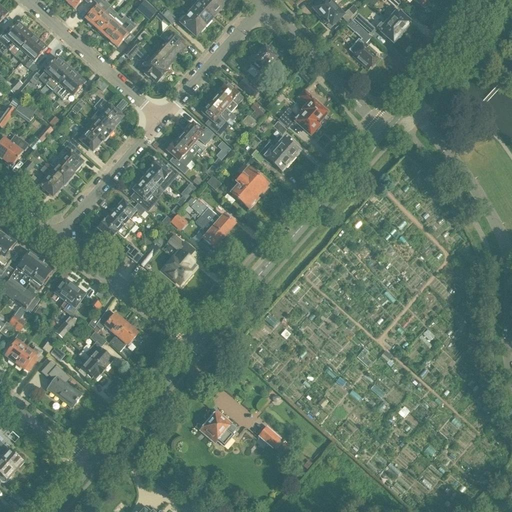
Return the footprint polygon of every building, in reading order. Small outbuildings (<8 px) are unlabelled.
[(69,0),(67,3),(75,10),(83,0),(69,0)] [(86,19),(85,20),(93,27),(104,15),(110,9),(111,7),(106,3),(105,2),(106,0),(94,0),(94,1),(98,5),(86,19)] [(205,28),(214,18),(208,12),(209,10),(205,7),(207,5),(201,0),(199,0),(193,7),(195,9),(190,14),(205,28)] [(201,0),(207,5),(205,7),(209,10),(208,12),(214,18),(226,4),(221,0),(201,0)] [(324,0),(314,10),(316,13),(318,14),(316,15),(316,16),(320,21),(335,7),(342,1),(341,0),(324,0)] [(396,8),(400,4),(396,0),(388,0),(388,1),(396,8)] [(428,4),(427,1),(428,0),(413,0),(414,0),(412,2),(414,3),(415,2),(422,8),(424,8),(426,7),(428,6),(428,4)] [(137,10),(149,21),(157,13),(144,1),(137,10)] [(335,7),(320,21),(325,26),(329,22),(333,26),(341,18),(345,22),(347,24),(358,11),(353,6),(344,15),(341,11),(340,12),(335,7)] [(104,15),(93,27),(100,33),(102,34),(112,22),(117,16),(118,15),(110,9),(104,15)] [(392,15),(387,21),(402,34),(403,33),(405,33),(408,30),(407,28),(411,24),(395,10),(391,14),(392,15)] [(163,17),(172,25),(177,20),(167,12),(163,17)] [(204,29),(205,28),(190,14),(185,20),(182,17),(178,22),(195,38),(200,33),(201,34),(205,30),(204,29)] [(354,20),(372,36),(376,31),(358,15),(354,20)] [(112,22),(102,34),(110,41),(120,30),(126,24),(128,21),(124,17),(122,21),(117,16),(112,22)] [(351,20),(345,27),(361,41),(360,42),(366,46),(372,40),(366,35),(363,32),(363,31),(351,20)] [(120,30),(110,41),(118,49),(136,28),(128,21),(126,24),(120,30)] [(381,25),(377,29),(393,44),(398,39),(399,39),(402,36),(402,34),(387,21),(382,26),(381,25)] [(3,34),(0,36),(0,44),(3,47),(0,51),(0,53),(2,56),(7,51),(8,51),(18,40),(22,36),(21,35),(25,31),(18,25),(6,37),(3,34)] [(169,27),(160,38),(165,44),(178,55),(186,47),(177,39),(180,36),(169,27)] [(8,51),(14,57),(21,50),(24,47),(32,38),(26,32),(25,31),(21,35),(22,36),(18,40),(8,51)] [(140,36),(145,40),(148,36),(143,32),(140,36)] [(142,44),(145,40),(140,36),(137,39),(142,44)] [(21,50),(14,57),(17,60),(20,62),(21,64),(22,63),(32,52),(31,51),(34,47),(36,48),(39,44),(32,38),(24,47),(21,50)] [(354,49),(350,53),(354,57),(369,71),(370,70),(372,71),(375,67),(375,65),(377,62),(375,60),(375,59),(377,57),(366,46),(360,42),(360,41),(357,45),(354,49)] [(22,63),(21,64),(24,66),(29,70),(35,63),(46,50),(39,44),(36,48),(34,47),(31,51),(32,52),(22,63)] [(158,46),(155,49),(171,64),(178,55),(165,44),(161,49),(158,46)] [(134,45),(124,56),(130,61),(136,55),(140,50),(134,45)] [(155,56),(151,60),(164,72),(171,64),(155,49),(152,53),(155,56)] [(268,67),(275,58),(265,49),(257,58),(253,55),(247,62),(265,78),(272,70),(268,67)] [(140,50),(136,55),(144,63),(139,68),(143,72),(143,73),(146,76),(149,79),(150,78),(151,78),(154,81),(157,84),(166,74),(164,72),(151,60),(149,58),(140,50)] [(37,74),(33,79),(37,82),(39,79),(45,85),(46,85),(56,74),(56,75),(60,71),(59,70),(63,65),(57,59),(45,72),(44,74),(40,78),(37,74)] [(56,74),(46,85),(49,88),(53,92),(59,85),(71,72),(69,70),(64,66),(63,65),(59,70),(60,71),(56,75),(56,74)] [(59,85),(53,92),(57,95),(60,98),(70,87),(69,87),(73,83),(74,84),(78,79),(78,78),(71,72),(59,85)] [(307,74),(303,78),(308,84),(313,80),(307,74)] [(70,87),(60,98),(63,101),(69,94),(73,97),(74,98),(85,85),(78,79),(74,84),(73,83),(69,87),(70,87)] [(103,93),(108,87),(100,79),(95,85),(103,93)] [(244,79),(238,86),(253,99),(259,92),(252,85),(250,87),(248,85),(249,83),(244,79)] [(13,95),(22,85),(17,80),(8,90),(13,95)] [(226,85),(220,91),(221,92),(226,97),(225,98),(232,104),(233,102),(237,106),(244,99),(239,95),(238,96),(226,85)] [(216,96),(213,99),(214,100),(226,110),(231,114),(237,106),(233,102),(232,104),(225,98),(226,97),(221,92),(218,96),(216,96)] [(308,106),(303,112),(304,114),(319,127),(320,126),(318,125),(327,115),(318,106),(319,105),(309,96),(305,92),(299,98),(303,102),(308,106)] [(211,104),(207,108),(212,112),(213,111),(214,112),(215,111),(222,117),(221,119),(223,120),(226,123),(227,124),(231,128),(234,124),(232,122),(229,120),(233,116),(231,114),(226,110),(214,100),(213,99),(211,103),(211,104)] [(101,100),(94,108),(98,112),(115,127),(123,119),(107,105),(101,100)] [(128,105),(122,101),(119,105),(124,109),(128,105)] [(51,107),(55,111),(60,106),(56,102),(51,107)] [(254,112),(250,118),(256,123),(266,112),(255,103),(250,109),(254,112)] [(21,104),(15,112),(16,112),(30,122),(35,116),(33,115),(26,109),(21,104)] [(29,105),(26,109),(33,115),(36,111),(29,105)] [(0,128),(2,130),(15,111),(9,107),(0,118),(0,128)] [(77,115),(80,111),(75,107),(72,110),(77,115)] [(203,113),(202,114),(209,120),(205,125),(220,138),(224,133),(222,131),(224,128),(227,124),(226,123),(223,120),(221,119),(222,117),(215,111),(214,112),(213,111),(212,112),(207,108),(207,109),(205,109),(203,111),(203,113)] [(36,111),(33,115),(35,116),(40,120),(44,116),(37,110),(36,111)] [(98,112),(95,116),(99,120),(95,124),(109,137),(110,137),(113,133),(113,132),(114,131),(113,130),(115,127),(98,112)] [(319,127),(304,114),(299,119),(298,118),(295,121),(286,113),(278,122),(287,130),(294,122),(310,137),(314,133),(315,134),(321,128),(319,127)] [(248,116),(242,123),(251,131),(257,124),(256,123),(250,118),(248,116)] [(55,117),(49,124),(53,127),(59,121),(55,117)] [(287,131),(278,123),(273,128),(282,136),(287,131)] [(88,132),(87,133),(100,144),(103,142),(104,143),(104,142),(106,142),(110,137),(109,137),(95,124),(88,132)] [(193,124),(187,131),(193,137),(192,138),(199,144),(199,143),(200,143),(204,147),(214,136),(209,132),(207,130),(203,134),(193,124)] [(35,152),(38,148),(53,131),(47,126),(29,147),(35,152)] [(82,128),(70,142),(77,148),(81,144),(92,154),(100,144),(87,133),(88,132),(82,128)] [(182,134),(179,138),(180,139),(192,149),(196,153),(200,157),(203,153),(207,149),(204,147),(200,143),(199,143),(199,144),(192,138),(193,137),(187,131),(184,134),(182,134)] [(0,143),(0,157),(3,160),(18,139),(14,136),(9,144),(3,139),(0,143)] [(176,143),(173,146),(179,151),(181,149),(187,155),(186,156),(188,157),(189,159),(192,161),(193,162),(196,159),(193,157),(196,153),(192,149),(180,139),(179,138),(176,141),(176,143)] [(18,139),(3,160),(7,163),(6,165),(11,169),(18,160),(24,165),(28,161),(24,158),(22,160),(19,158),(28,146),(18,139)] [(275,151),(290,164),(299,154),(283,139),(279,144),(280,145),(275,151)] [(66,142),(63,146),(66,149),(65,150),(69,154),(63,161),(76,172),(83,164),(77,158),(81,154),(70,144),(69,145),(66,142)] [(172,145),(166,152),(174,158),(170,162),(184,175),(189,169),(187,167),(192,161),(189,159),(188,157),(186,156),(187,155),(181,149),(179,151),(173,146),(172,145)] [(281,173),(290,164),(275,151),(269,145),(260,155),(265,160),(264,161),(269,166),(271,164),(281,173)] [(35,152),(40,156),(43,153),(38,148),(35,152)] [(251,157),(260,165),(264,161),(265,160),(260,155),(256,151),(251,157)] [(216,157),(218,159),(221,162),(225,157),(220,153),(216,157)] [(58,158),(51,166),(55,169),(69,182),(70,183),(74,178),(74,177),(75,175),(74,175),(76,172),(63,161),(58,158)] [(211,167),(216,171),(223,163),(221,162),(218,159),(211,167)] [(23,178),(34,166),(29,162),(19,174),(23,178)] [(157,162),(150,170),(152,171),(164,182),(169,186),(176,179),(179,175),(170,168),(167,171),(166,170),(157,162)] [(44,167),(40,172),(47,178),(60,190),(63,186),(64,187),(65,186),(67,186),(70,183),(69,182),(55,169),(51,173),(44,167)] [(211,178),(216,171),(211,167),(206,173),(211,178)] [(236,184),(239,187),(255,200),(261,193),(263,194),(267,189),(266,188),(267,186),(244,167),(238,175),(242,178),(236,184)] [(148,175),(145,177),(160,190),(163,193),(169,186),(164,182),(152,171),(150,170),(147,173),(148,175)] [(34,185),(38,181),(33,177),(29,181),(34,185)] [(141,180),(138,184),(139,184),(152,196),(157,200),(163,193),(160,190),(145,177),(143,180),(141,180)] [(197,177),(193,182),(198,187),(202,182),(197,177)] [(207,184),(216,191),(221,185),(213,177),(207,184)] [(47,178),(39,187),(53,199),(60,190),(47,178)] [(134,193),(130,198),(136,204),(137,205),(138,205),(145,212),(146,212),(147,214),(152,209),(154,207),(152,205),(157,200),(152,196),(139,184),(138,184),(135,187),(135,189),(133,192),(134,193)] [(190,184),(181,195),(186,200),(196,189),(190,184)] [(239,187),(232,196),(248,210),(256,201),(255,200),(239,187)] [(180,207),(186,201),(182,198),(176,204),(180,207)] [(192,198),(187,204),(191,208),(201,217),(208,208),(198,200),(197,201),(192,198)] [(118,206),(116,209),(129,221),(130,220),(133,217),(135,218),(138,215),(141,217),(145,212),(138,205),(133,210),(123,202),(120,206),(118,206)] [(184,211),(190,216),(194,212),(188,206),(184,211)] [(181,211),(177,207),(172,212),(176,216),(181,211)] [(208,208),(201,217),(207,222),(212,226),(211,226),(225,238),(235,226),(225,217),(222,220),(208,208)] [(113,214),(111,216),(125,229),(130,233),(136,226),(130,220),(129,221),(116,209),(113,212),(113,214)] [(180,232),(188,224),(178,215),(170,223),(180,232)] [(106,220),(104,222),(117,234),(117,235),(124,240),(130,233),(125,229),(111,216),(108,220),(107,220),(106,220)] [(214,250),(215,248),(225,238),(211,226),(212,226),(207,222),(201,217),(195,224),(202,230),(202,233),(203,236),(205,238),(204,240),(214,250)] [(104,222),(97,230),(112,244),(116,240),(114,238),(117,235),(117,234),(104,222)] [(147,235),(141,242),(147,248),(153,241),(147,235)] [(172,260),(166,267),(174,274),(171,278),(180,286),(190,274),(186,271),(193,263),(188,259),(194,251),(184,243),(183,244),(174,236),(168,243),(178,251),(180,253),(174,260),(173,259),(172,260)] [(0,278),(8,267),(10,266),(17,256),(10,251),(12,248),(15,244),(5,237),(0,243),(0,278)] [(139,260),(137,264),(144,269),(147,266),(160,248),(153,242),(148,249),(149,249),(146,253),(143,256),(139,260)] [(132,261),(139,253),(129,245),(126,248),(129,251),(125,256),(132,261)] [(139,253),(132,261),(136,265),(137,264),(139,260),(143,256),(139,253)] [(8,267),(0,278),(0,291),(26,311),(35,299),(24,291),(30,283),(32,280),(43,265),(28,254),(23,261),(15,272),(8,267)] [(32,280),(30,283),(33,285),(32,286),(40,292),(43,288),(42,287),(53,272),(43,265),(32,280)] [(58,299),(64,303),(75,289),(64,282),(52,300),(56,303),(58,299)] [(64,303),(61,308),(64,311),(66,309),(73,314),(80,305),(79,304),(85,295),(75,288),(75,289),(64,303)] [(35,299),(26,311),(30,314),(40,301),(35,298),(35,299)] [(97,311),(101,306),(94,301),(90,306),(97,311)] [(33,316),(38,320),(44,312),(39,308),(33,316)] [(15,317),(9,325),(14,328),(20,320),(25,313),(20,309),(14,316),(15,317)] [(115,315),(104,327),(116,337),(127,325),(115,315)] [(55,334),(62,339),(77,322),(71,316),(55,334)] [(95,317),(89,325),(94,330),(96,327),(100,320),(95,317)] [(20,320),(14,328),(14,329),(18,332),(25,323),(20,320)] [(116,337),(109,345),(119,354),(125,347),(126,348),(138,335),(127,325),(116,337)] [(82,352),(85,354),(89,358),(103,371),(109,365),(108,364),(111,360),(100,350),(106,343),(95,333),(90,339),(95,344),(86,355),(82,352)] [(3,353),(2,355),(5,358),(5,357),(9,360),(8,362),(14,366),(15,364),(14,363),(25,349),(20,346),(25,339),(19,335),(14,341),(15,343),(10,351),(6,348),(3,353)] [(53,347),(47,343),(42,350),(48,354),(53,347)] [(25,349),(14,363),(15,364),(17,365),(15,367),(21,371),(22,369),(24,371),(26,372),(28,373),(41,354),(42,353),(36,348),(35,349),(32,354),(25,349)] [(56,348),(51,353),(60,362),(65,356),(56,348)] [(86,363),(78,372),(92,384),(103,371),(89,358),(85,354),(82,352),(79,356),(86,363)] [(385,352),(383,355),(389,360),(392,357),(385,352)] [(49,364),(41,374),(47,379),(48,378),(54,383),(48,391),(72,409),(81,397),(66,385),(70,380),(56,367),(55,369),(49,364)] [(281,399),(280,399),(277,396),(276,396),(275,396),(272,397),(272,401),(276,404),(277,405),(278,405),(280,404),(281,403),(281,401),(281,399)] [(323,409),(329,402),(324,398),(318,404),(323,409)] [(216,445),(217,443),(224,448),(235,436),(233,434),(237,429),(217,412),(201,431),(216,445)] [(281,440),(267,427),(258,438),(272,450),(281,440)] [(0,459),(1,460),(2,461),(14,471),(17,468),(19,468),(22,466),(24,463),(25,462),(25,461),(25,460),(25,459),(25,458),(24,457),(24,456),(23,456),(23,455),(22,455),(21,455),(20,454),(19,454),(19,455),(18,455),(17,455),(16,456),(0,442),(0,459)] [(0,482),(1,483),(2,483),(3,484),(4,484),(5,483),(6,483),(7,482),(11,477),(10,475),(14,471),(2,461),(1,460),(0,459),(0,482)] [(307,470),(312,464),(308,461),(303,467),(307,470)] [(196,511),(198,511),(187,501),(182,507),(188,511),(196,511)]
